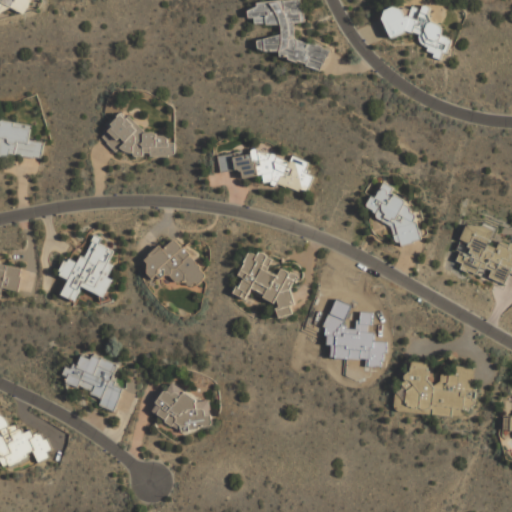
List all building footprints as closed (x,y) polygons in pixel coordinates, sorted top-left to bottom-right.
[(322,70),(328,49),(310,43),(309,43),(295,39),(293,23),(303,22),(300,0),(277,0),(257,3),(255,8),(247,10),(248,17),(254,18),(255,24),(267,23),(280,27),(282,36),(257,39),(258,49),(267,52),(279,50),(280,57),(282,57),(322,70)] [(391,38),(407,31),(417,33),(422,45),(428,46),(433,58),(444,60),(449,37),(441,36),(443,25),(432,23),(428,14),(430,7),(417,5),(408,9),(394,6),(384,10),(383,18),(391,38)] [(171,152),(126,109),(100,137),(116,152),(122,145),(138,160),(148,149),(162,162),(171,152)] [(32,125),(0,119),(0,153),(41,160),(44,142),(29,140),(32,125)] [(217,155),(220,172),(240,169),(242,178),(262,175),(264,183),(265,183),(274,185),(278,185),(299,191),(308,189),(312,176),(305,174),(308,161),(292,156),(291,160),(253,149),(217,155)] [(415,239),(422,226),(412,221),(416,214),(403,206),(406,201),(391,192),(393,188),(383,182),(375,197),(372,195),(364,209),(398,228),(392,239),(408,248),(414,238),(415,239)] [(494,230),(466,222),(461,240),(469,243),(466,253),(460,251),(455,266),(485,275),(484,277),(505,283),(508,272),(511,273),(511,243),(500,240),(497,248),(489,245),(494,230)] [(104,297),(112,279),(108,277),(113,265),(109,263),(114,248),(91,239),(81,264),(65,258),(58,275),(68,279),(61,296),(75,301),(81,287),(104,297)] [(159,245),(143,260),(150,267),(145,271),(153,280),(163,271),(177,285),(183,280),(191,288),(206,274),(174,239),(163,249),(159,245)] [(252,289),(255,290),(270,301),(279,304),(276,312),(289,317),(299,275),(281,269),(277,274),(267,271),(272,259),(270,258),(248,250),(239,275),(243,278),(234,290),(233,294),(245,298),(252,289)] [(22,271),(0,266),(0,287),(17,291),(22,271)] [(118,364),(80,353),(75,369),(68,367),(63,382),(92,391),(91,395),(101,399),(99,406),(115,411),(122,388),(111,385),(118,364)] [(474,368),(457,367),(456,375),(440,374),(440,384),(428,383),(429,363),(411,361),(410,373),(399,372),(397,412),(463,417),(463,409),(471,410),(474,368)] [(212,408),(170,382),(151,412),(185,433),(188,427),(198,432),(203,422),(212,408)] [(0,462),(0,461),(3,464),(7,465),(16,462),(34,451),(37,461),(47,459),(50,448),(49,446),(41,434),(33,436),(30,430),(23,433),(17,424),(8,427),(5,417),(0,415),(0,462)]
